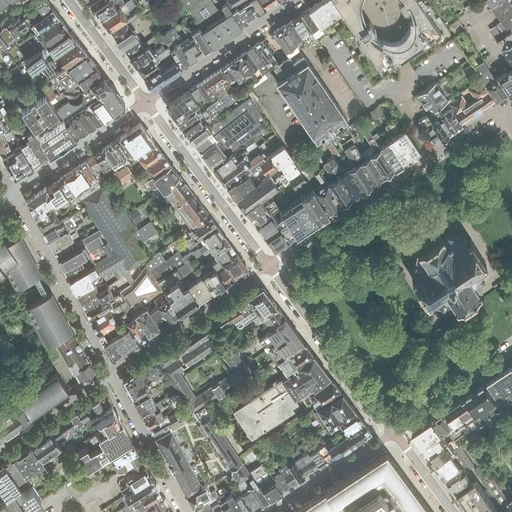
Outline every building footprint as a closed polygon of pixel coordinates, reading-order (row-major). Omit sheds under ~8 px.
[(39,16),(51,7),(45,0),(40,0),(32,5),(39,16)] [(94,0),(88,4),(95,12),(112,0),(94,0)] [(123,3),(120,0),(112,0),(95,12),(100,20),(119,6),(123,3)] [(127,0),(123,3),(119,6),(100,20),(109,32),(117,26),(125,21),(128,19),(124,13),(135,4),(131,0),(127,0)] [(181,0),(193,18),(214,5),(210,0),(181,0)] [(226,0),(232,8),(243,0),(226,0)] [(248,0),(250,3),(258,14),(266,9),(259,0),(248,0)] [(259,0),(266,9),(272,5),(268,0),(259,0)] [(333,0),(320,0),(318,2),(331,20),(339,14),(339,9),(333,0)] [(405,57),(440,33),(417,0),(333,0),(360,39),(357,41),(361,51),(366,48),(383,72),(405,57)] [(511,0),(484,0),(473,8),(484,1),(485,0),(495,13),(500,21),(511,11),(511,0)] [(486,4),(484,1),(473,8),(475,11),(486,4)] [(223,17),(219,10),(198,25),(198,26),(201,30),(201,31),(212,46),(232,32),(241,26),(232,12),(225,2),(221,5),(227,14),(223,17)] [(323,26),(331,20),(318,2),(308,9),(323,31),(325,29),(323,26)] [(241,26),(258,14),(250,3),(243,7),(242,8),(238,11),(237,9),(232,12),(241,26)] [(33,20),(39,16),(32,5),(26,10),(33,20)] [(33,26),(37,29),(57,14),(51,7),(39,16),(33,20),(30,22),(33,26)] [(323,31),(308,9),(299,14),(315,37),(323,31)] [(20,14),(27,24),(30,22),(33,20),(26,10),(20,14)] [(511,29),(511,11),(500,21),(508,32),(511,29)] [(125,21),(117,26),(126,39),(134,34),(126,23),(138,16),(136,13),(128,19),(125,21)] [(20,14),(13,19),(22,31),(29,27),(27,24),(20,14)] [(23,40),(19,43),(22,47),(29,57),(67,28),(57,14),(37,29),(22,39),(23,40)] [(312,39),(315,37),(299,14),(291,20),(307,43),(312,39)] [(18,43),(19,43),(23,40),(22,39),(19,34),(22,31),(13,19),(6,24),(18,43)] [(307,43),(291,20),(283,25),(299,49),(307,43)] [(448,26),(454,35),(464,29),(458,20),(448,26)] [(500,21),(495,24),(503,35),(508,32),(500,21)] [(12,48),(8,43),(9,43),(8,43),(13,39),(16,44),(18,43),(6,24),(0,28),(0,33),(11,49),(12,48)] [(288,56),(299,49),(283,25),(273,32),(288,56)] [(119,44),(126,39),(117,26),(109,32),(119,44)] [(212,46),(201,31),(201,30),(198,26),(197,27),(191,31),(188,26),(186,28),(185,27),(182,28),(187,36),(192,33),(194,37),(197,40),(196,41),(200,47),(193,51),(197,57),(212,46)] [(33,72),(40,67),(75,38),(67,28),(29,57),(24,60),(33,72)] [(181,67),(182,66),(190,61),(180,43),(179,43),(175,45),(171,38),(175,35),(175,32),(172,28),(162,34),(168,44),(167,45),(170,49),(174,56),(181,67)] [(511,66),(511,29),(503,35),(495,41),(511,66)] [(482,81),(495,100),(507,92),(497,77),(494,79),(482,60),(475,51),(461,31),(453,36),(482,81)] [(6,52),(11,49),(0,33),(0,49),(4,46),(6,49),(4,50),(6,52)] [(135,52),(144,47),(147,44),(147,45),(155,39),(153,36),(142,44),(134,34),(126,39),(135,52)] [(147,44),(144,47),(135,52),(128,57),(136,67),(151,56),(167,45),(168,44),(162,34),(155,39),(160,45),(152,50),(147,45),(147,44)] [(180,43),(190,61),(197,57),(193,51),(200,47),(196,41),(197,40),(194,37),(190,40),(188,38),(183,41),(179,35),(175,37),(179,43),(180,43)] [(75,38),(40,67),(50,79),(85,51),(75,38)] [(135,52),(126,39),(119,44),(128,57),(135,52)] [(264,64),(273,57),(261,40),(252,47),(262,60),(264,64)] [(151,56),(136,67),(142,75),(143,77),(158,67),(157,65),(154,61),(158,59),(157,57),(170,49),(167,45),(151,56)] [(256,64),(262,60),(252,47),(245,51),(261,75),(269,70),(266,66),(260,70),(256,64)] [(85,51),(50,79),(40,86),(49,100),(81,75),(95,64),(85,51)] [(261,75),(245,51),(239,56),(250,73),(252,71),(257,78),(261,75)] [(296,58),(292,60),(289,56),(272,67),(280,78),(275,82),(311,135),(316,141),(321,137),(319,135),(323,133),(324,135),(329,131),(327,129),(332,126),(333,129),(338,125),(337,123),(340,121),(341,122),(346,119),(302,54),(296,58)] [(166,77),(181,67),(174,56),(159,66),(166,77)] [(238,81),(250,73),(239,56),(226,64),(238,81)] [(55,108),(102,74),(95,64),(81,75),(49,100),(55,108)] [(240,84),(238,81),(226,64),(220,69),(233,89),(240,84)] [(473,69),(470,64),(464,68),(467,73),(473,69)] [(166,77),(159,66),(158,67),(143,77),(150,85),(153,86),(166,77)] [(511,67),(509,69),(497,77),(507,92),(511,88),(511,67)] [(220,69),(210,76),(200,82),(210,97),(211,96),(213,100),(217,97),(218,99),(223,96),(229,92),(233,89),(220,69)] [(96,94),(110,84),(102,74),(55,108),(58,113),(59,113),(61,117),(95,93),(96,94)] [(16,95),(24,90),(17,80),(9,86),(16,95)] [(446,102),(460,123),(495,100),(482,81),(468,90),(474,100),(467,104),(461,95),(449,103),(447,101),(446,102)] [(189,90),(190,90),(199,104),(201,103),(198,99),(203,96),(206,100),(210,97),(200,82),(189,90)] [(429,112),(436,108),(439,106),(446,102),(447,101),(434,82),(417,94),(429,112)] [(94,111),(118,94),(110,84),(96,94),(97,96),(84,106),(94,111)] [(49,156),(75,139),(63,121),(39,137),(34,130),(58,113),(55,108),(49,100),(40,86),(15,103),(22,113),(34,129),(32,130),(49,156)] [(190,90),(180,96),(189,110),(194,107),(197,106),(199,104),(190,90)] [(186,134),(193,142),(211,129),(210,127),(207,123),(211,121),(210,120),(218,114),(217,113),(234,100),(229,92),(223,96),(218,99),(207,108),(211,114),(205,119),(205,121),(186,134)] [(123,107),(124,103),(118,94),(94,111),(102,121),(123,107)] [(180,96),(167,105),(167,108),(176,120),(189,110),(180,96)] [(249,98),(210,127),(211,129),(193,142),(202,154),(232,131),(230,128),(245,116),(248,119),(258,111),(249,98)] [(439,106),(440,107),(443,105),(446,109),(443,111),(454,128),(460,123),(446,102),(439,106)] [(94,111),(84,106),(63,121),(75,139),(102,121),(94,111)] [(194,107),(189,110),(176,120),(181,127),(201,112),(197,106),(194,107)] [(377,107),(370,112),(373,117),(380,112),(377,107)] [(201,112),(181,127),(186,134),(205,121),(205,119),(211,114),(207,108),(201,112)] [(447,132),(454,128),(443,111),(440,113),(436,108),(429,112),(417,120),(422,126),(430,121),(436,117),(447,132)] [(7,110),(1,114),(0,114),(0,130),(0,131),(8,126),(3,118),(10,114),(7,110)] [(248,119),(250,122),(234,134),(232,131),(202,154),(211,166),(226,155),(267,124),(258,111),(248,119)] [(447,132),(436,117),(430,121),(441,136),(447,132)] [(388,123),(411,156),(420,151),(403,126),(398,129),(392,120),(388,123)] [(353,129),(360,125),(357,121),(351,126),(353,129)] [(441,136),(430,121),(422,126),(432,142),(441,136)] [(140,123),(130,129),(119,137),(133,157),(154,143),(140,123)] [(386,138),(403,162),(411,156),(388,123),(384,126),(390,135),(386,138)] [(367,128),(394,168),(403,162),(386,138),(382,141),(372,125),(367,128)] [(8,126),(0,131),(0,130),(0,143),(6,140),(3,136),(11,131),(8,126)] [(368,152),(383,175),(394,168),(367,128),(362,131),(374,148),(368,152)] [(24,135),(28,141),(41,162),(49,156),(32,130),(24,135)] [(133,157),(119,137),(111,143),(125,163),(133,158),(132,158),(133,157)] [(10,149),(6,140),(0,143),(0,155),(10,149)] [(28,141),(20,146),(33,167),(41,162),(28,141)] [(348,146),(373,182),(383,175),(368,152),(363,156),(353,142),(348,146)] [(124,163),(125,163),(111,143),(101,149),(111,162),(114,167),(123,161),(124,163)] [(138,158),(144,166),(161,153),(155,145),(138,158)] [(237,179),(226,186),(235,197),(259,180),(255,174),(262,169),(266,175),(279,166),(291,158),(292,157),(283,145),(270,154),(264,159),(237,179)] [(2,158),(14,179),(33,167),(20,146),(2,158)] [(347,166),(362,189),(373,182),(348,146),(343,149),(352,163),(347,166)] [(94,154),(103,167),(106,172),(109,170),(107,167),(106,168),(105,166),(106,165),(106,166),(111,162),(101,149),(94,154)] [(218,175),(228,167),(238,160),(233,152),(212,168),(218,175)] [(246,154),(238,160),(228,167),(235,176),(237,179),(264,159),(260,152),(249,160),(246,154)] [(169,163),(161,153),(144,166),(148,171),(142,176),(145,181),(152,176),(169,163)] [(98,171),(103,167),(94,154),(86,159),(92,167),(90,169),(96,179),(101,178),(99,176),(101,175),(98,171)] [(327,160),(352,196),(362,189),(347,166),(341,170),(332,157),(327,160)] [(285,173),(275,180),(280,186),(289,179),(299,171),(291,158),(279,166),(285,173)] [(86,159),(79,164),(90,180),(91,180),(96,179),(90,169),(92,167),(86,159)] [(326,181),(341,203),(352,196),(327,160),(322,163),(331,177),(326,181)] [(152,197),(162,190),(170,184),(168,182),(178,175),(169,163),(152,176),(145,181),(150,188),(153,188),(155,190),(150,193),(152,197)] [(96,179),(91,180),(90,180),(79,164),(64,175),(75,193),(80,200),(106,183),(101,175),(99,176),(101,178),(96,179)] [(119,185),(133,175),(126,166),(112,176),(119,185)] [(314,192),(328,212),(341,203),(326,181),(315,166),(311,168),(322,184),(313,189),(315,191),(314,192)] [(235,176),(228,167),(218,175),(224,184),(235,176)] [(299,171),(289,179),(297,191),(303,199),(317,220),(327,213),(311,189),(305,193),(303,189),(302,190),(301,188),(302,188),(301,186),(298,185),(305,180),(299,171)] [(73,204),(80,200),(75,193),(64,175),(57,179),(66,195),(73,204)] [(164,194),(171,204),(190,191),(178,175),(168,182),(170,184),(162,190),(152,197),(154,200),(164,194)] [(236,199),(235,199),(244,211),(267,193),(268,195),(278,187),(269,175),(237,198),(236,199)] [(73,204),(66,195),(57,179),(47,186),(55,200),(58,204),(62,210),(73,204)] [(90,215),(98,228),(102,234),(113,252),(95,264),(69,279),(76,292),(102,277),(113,270),(118,279),(125,275),(130,284),(150,259),(132,232),(136,230),(106,183),(80,200),(84,206),(90,215)] [(27,202),(35,218),(53,207),(51,202),(55,200),(47,186),(29,198),(27,202)] [(208,215),(190,191),(171,204),(175,209),(172,211),(178,219),(181,216),(190,228),(208,215)] [(267,193),(244,211),(249,217),(264,207),(261,203),(269,197),(268,195),(267,193)] [(303,199),(292,206),(306,227),(316,221),(317,220),(303,199)] [(264,207),(249,217),(255,225),(271,213),(270,212),(269,213),(267,211),(275,204),(273,201),(264,207)] [(53,207),(57,213),(62,210),(58,204),(53,207)] [(292,206),(281,213),(283,216),(286,221),(295,234),(305,228),(306,227),(292,206)] [(57,213),(53,207),(35,218),(42,230),(59,220),(55,214),(57,213)] [(42,230),(47,240),(67,228),(74,225),(84,219),(79,209),(68,215),(59,220),(42,230)] [(142,218),(136,209),(129,214),(135,223),(142,218)] [(271,213),(255,225),(264,237),(274,230),(280,226),(286,221),(283,216),(276,221),(271,213)] [(160,214),(136,230),(132,232),(150,259),(154,254),(157,252),(156,250),(162,246),(155,235),(157,233),(152,224),(162,217),(160,214)] [(188,239),(190,243),(216,225),(208,215),(190,228),(191,230),(187,232),(191,237),(188,239)] [(274,230),(264,237),(272,248),(275,248),(284,242),(295,235),(291,228),(286,221),(280,226),(274,230)] [(47,240),(52,248),(69,240),(74,236),(79,233),(74,225),(67,228),(47,240)] [(185,281),(186,281),(193,275),(198,272),(190,259),(202,252),(201,250),(223,235),(216,225),(190,243),(186,245),(189,250),(196,245),(198,247),(193,251),(192,250),(182,256),(178,251),(169,257),(185,281)] [(74,249),(91,241),(102,234),(98,228),(71,245),(69,240),(52,248),(57,259),(74,249)] [(469,239),(466,241),(467,238),(443,233),(443,237),(441,233),(429,241),(417,249),(419,252),(415,252),(410,276),(413,276),(410,277),(427,303),(429,301),(429,304),(437,305),(452,308),(453,306),(455,308),(480,292),(478,289),(480,289),(485,266),(482,265),(485,263),(469,239)] [(0,267),(4,265),(8,272),(16,287),(33,277),(43,296),(26,305),(38,327),(47,344),(61,336),(72,331),(51,291),(47,293),(38,275),(41,273),(19,234),(14,237),(7,241),(3,235),(0,236),(0,267)] [(208,266),(210,269),(211,270),(215,268),(227,261),(237,254),(223,235),(201,250),(202,252),(203,251),(205,255),(211,251),(216,258),(215,258),(217,261),(218,260),(218,261),(215,264),(214,262),(208,265),(208,266)] [(74,249),(57,259),(62,268),(63,268),(79,259),(101,247),(101,246),(103,244),(98,236),(91,241),(74,249)] [(103,244),(101,246),(101,247),(106,255),(112,252),(106,243),(103,244)] [(129,308),(134,316),(147,336),(159,327),(149,311),(146,305),(146,304),(161,294),(164,292),(157,281),(155,279),(150,270),(160,263),(165,260),(159,251),(157,252),(154,254),(150,259),(130,284),(119,291),(123,298),(124,301),(129,308)] [(246,266),(237,254),(227,261),(236,275),(240,272),(240,273),(244,270),(246,266)] [(188,308),(197,301),(187,285),(185,281),(169,257),(165,260),(160,263),(188,308)] [(69,279),(95,264),(92,258),(82,263),(79,259),(63,268),(69,279)] [(225,282),(236,275),(227,261),(215,268),(225,282)] [(150,270),(155,279),(161,275),(163,277),(157,281),(164,292),(168,298),(178,314),(188,308),(160,263),(150,270)] [(211,291),(217,287),(207,271),(210,269),(208,266),(198,272),(211,291)] [(225,282),(215,268),(211,270),(210,269),(207,271),(217,287),(225,282)] [(198,272),(193,275),(195,279),(193,280),(204,297),(211,291),(198,272)] [(197,301),(204,297),(193,280),(188,284),(186,281),(185,281),(187,285),(197,301)] [(76,294),(81,302),(98,292),(108,286),(105,282),(96,287),(94,283),(76,294)] [(108,286),(98,292),(81,302),(85,310),(108,298),(112,296),(108,286)] [(244,312),(234,319),(238,326),(247,320),(254,315),(257,320),(261,317),(276,306),(270,297),(263,288),(260,287),(247,296),(244,298),(251,307),(248,309),(248,310),(244,312)] [(112,296),(108,298),(85,310),(89,317),(123,298),(119,291),(112,296)] [(157,305),(157,306),(168,321),(178,314),(168,298),(164,292),(161,294),(165,300),(157,305)] [(244,298),(237,303),(244,312),(248,310),(248,309),(251,307),(244,298)] [(90,319),(98,333),(110,326),(115,324),(115,323),(124,318),(121,314),(129,308),(124,301),(90,319)] [(235,304),(226,310),(233,320),(234,319),(244,312),(237,303),(235,304)] [(157,306),(157,305),(150,310),(146,304),(146,305),(149,311),(159,327),(168,321),(157,306)] [(128,326),(138,341),(147,336),(134,316),(129,308),(121,314),(124,318),(129,325),(128,326)] [(266,325),(260,329),(264,333),(270,329),(276,324),(274,321),(283,315),(278,308),(262,319),(266,325)] [(224,311),(218,316),(224,326),(233,320),(226,310),(224,311)] [(276,358),(277,359),(288,351),(303,341),(283,315),(274,321),(276,324),(270,329),(258,337),(275,359),(276,358)] [(218,316),(213,319),(219,328),(219,329),(224,326),(218,316)] [(203,326),(200,328),(207,338),(210,336),(220,330),(219,329),(219,328),(213,319),(203,326)] [(110,326),(117,338),(125,350),(138,341),(128,326),(119,331),(115,324),(110,326)] [(104,345),(117,338),(110,326),(98,333),(104,345)] [(192,333),(187,337),(194,347),(199,343),(207,338),(200,328),(192,333)] [(180,356),(187,366),(192,363),(193,363),(205,355),(205,354),(216,347),(227,340),(220,330),(210,336),(207,338),(199,343),(194,347),(189,350),(180,356)] [(94,371),(74,335),(64,341),(62,338),(55,342),(78,382),(94,371)] [(182,340),(174,346),(180,356),(189,350),(194,347),(187,337),(182,340)] [(114,357),(125,350),(117,338),(104,345),(110,356),(114,357)] [(226,361),(233,372),(240,383),(252,376),(245,366),(247,365),(237,350),(235,352),(227,340),(216,347),(222,355),(222,356),(225,361),(226,361)] [(329,376),(312,354),(305,344),(290,354),(288,351),(277,359),(287,372),(292,369),(293,370),(280,378),(233,410),(233,411),(232,411),(250,438),(251,437),(251,438),(293,410),(291,406),(298,403),(294,397),(311,386),(313,388),(329,376)] [(162,354),(170,365),(178,360),(177,358),(170,348),(162,354)] [(155,359),(162,371),(170,365),(162,354),(155,359)] [(139,369),(132,374),(137,383),(145,378),(146,380),(150,379),(162,371),(155,359),(149,362),(145,365),(139,369)] [(204,406),(195,396),(179,372),(184,369),(178,360),(170,365),(162,371),(168,379),(171,383),(186,407),(191,414),(194,412),(204,406)] [(511,364),(486,382),(504,409),(511,403),(511,364)] [(56,372),(22,395),(35,412),(68,389),(56,372)] [(204,406),(240,383),(233,372),(220,380),(220,379),(207,388),(195,396),(204,406)] [(132,374),(123,380),(127,386),(130,392),(147,382),(146,380),(145,378),(137,383),(132,374)] [(147,382),(130,392),(133,398),(151,389),(157,385),(164,381),(160,376),(153,380),(154,382),(149,385),(147,382)] [(315,407),(340,390),(330,378),(311,391),(316,398),(311,402),(315,407)] [(164,381),(157,385),(160,390),(171,383),(168,379),(164,381)] [(486,382),(466,395),(481,418),(483,416),(488,425),(505,415),(502,410),(504,409),(486,382)] [(98,397),(104,407),(111,402),(106,394),(105,392),(98,397)] [(149,392),(134,400),(140,411),(149,407),(155,403),(149,392)] [(330,428),(356,411),(341,392),(317,409),(317,410),(312,412),(321,425),(325,423),(329,429),(330,428)] [(0,435),(18,423),(19,424),(31,415),(35,412),(22,395),(7,405),(10,409),(0,415),(0,435)] [(466,395),(456,402),(475,429),(482,424),(479,419),(481,418),(466,395)] [(98,397),(91,402),(97,411),(104,407),(98,397)] [(140,411),(144,419),(155,413),(159,409),(162,406),(160,401),(155,403),(149,407),(140,411)] [(90,416),(97,411),(91,402),(84,407),(90,416)] [(90,416),(95,425),(99,422),(115,412),(111,402),(104,407),(97,411),(90,416)] [(470,432),(475,429),(456,402),(446,409),(463,433),(468,429),(470,432)] [(144,419),(148,426),(159,420),(163,416),(161,412),(164,407),(162,406),(159,409),(155,413),(144,419)] [(204,406),(194,412),(201,421),(200,422),(231,467),(231,468),(230,472),(237,482),(250,473),(249,471),(242,461),(211,416),(210,415),(209,413),(204,406)] [(95,425),(90,416),(84,407),(77,411),(84,421),(83,422),(84,424),(81,426),(83,428),(86,427),(87,427),(91,424),(92,426),(95,425)] [(159,420),(148,426),(153,435),(163,429),(168,427),(168,426),(170,425),(170,426),(183,418),(191,414),(186,407),(175,413),(168,417),(167,414),(163,416),(159,420)] [(446,409),(432,418),(442,432),(447,429),(452,436),(454,439),(454,438),(463,433),(446,409)] [(70,417),(79,431),(83,428),(81,426),(84,424),(83,422),(84,421),(77,411),(70,417)] [(350,429),(357,425),(363,421),(356,411),(330,428),(333,434),(343,428),(346,432),(350,429)] [(98,437),(105,433),(121,422),(115,412),(99,422),(100,423),(99,423),(102,428),(78,442),(81,447),(98,437)] [(213,419),(238,453),(242,450),(218,416),(213,419)] [(78,431),(79,431),(70,417),(65,420),(72,430),(76,437),(80,434),(78,431)] [(183,418),(170,426),(169,426),(171,430),(172,431),(186,423),(183,418)] [(447,429),(442,432),(432,418),(412,432),(428,453),(452,436),(447,429)] [(76,437),(72,430),(65,420),(59,424),(66,435),(65,435),(67,437),(72,433),(75,438),(76,437)] [(357,425),(364,435),(370,430),(363,421),(357,425)] [(101,443),(103,446),(126,431),(121,422),(105,433),(98,437),(101,443)] [(56,427),(51,430),(57,440),(65,435),(66,435),(59,424),(56,426),(56,427)] [(357,425),(350,429),(346,432),(334,440),(341,450),(364,435),(357,425)] [(61,446),(57,440),(51,430),(31,444),(42,459),(47,456),(54,466),(64,459),(57,449),(61,446)] [(171,430),(155,439),(186,496),(202,487),(172,431),(171,430)] [(131,440),(126,431),(103,446),(101,443),(96,446),(94,443),(77,452),(86,468),(110,454),(131,440)] [(428,453),(435,463),(451,451),(459,445),(454,438),(454,439),(452,436),(428,453)] [(333,437),(325,442),(334,455),(341,450),(334,440),(333,437)] [(67,438),(60,443),(68,456),(75,451),(67,438)] [(110,454),(115,462),(113,464),(117,473),(141,458),(131,440),(110,454)] [(435,463),(444,476),(461,465),(453,455),(456,453),(469,470),(474,465),(463,449),(465,447),(477,465),(481,462),(467,440),(459,445),(451,451),(435,463)] [(325,442),(318,447),(326,460),(334,455),(325,442)] [(49,470),(42,459),(31,444),(25,448),(24,448),(21,450),(34,468),(39,465),(45,473),(49,470)] [(248,449),(255,459),(260,456),(253,446),(248,449)] [(326,460),(318,447),(310,452),(319,465),(326,460)] [(304,475),(311,470),(301,455),(297,448),(290,453),(294,460),(295,460),(304,475)] [(29,472),(34,468),(21,450),(12,456),(28,479),(30,482),(33,481),(32,479),(33,478),(29,472)] [(301,455),(311,470),(319,465),(310,452),(309,450),(301,455)] [(430,511),(391,459),(390,460),(388,456),(385,452),(349,476),(342,481),(342,480),(292,511),(430,511)] [(456,453),(453,455),(461,465),(444,476),(457,493),(472,482),(472,481),(475,478),(469,470),(456,453)] [(12,456),(1,464),(14,483),(16,487),(18,489),(21,486),(20,485),(28,480),(25,474),(12,456)] [(270,471),(277,466),(273,460),(268,463),(270,466),(267,467),(270,471)] [(294,460),(287,465),(297,480),(304,475),(295,460),(294,460)] [(252,474),(260,487),(268,499),(281,490),(274,478),(272,476),(263,462),(249,471),(250,473),(251,473),(252,474)] [(297,480),(287,465),(285,462),(278,467),(280,471),(289,485),(297,480)] [(0,464),(0,487),(6,497),(15,490),(18,489),(16,487),(14,483),(1,464),(0,464)] [(151,478),(150,475),(144,464),(132,471),(124,476),(129,484),(121,489),(124,494),(133,489),(151,478)] [(474,470),(499,505),(505,500),(489,477),(487,478),(478,465),(474,470)] [(272,476),(274,478),(281,490),(289,485),(280,471),(278,472),(277,471),(273,473),(275,475),(272,476)] [(260,505),(268,499),(260,487),(252,474),(248,476),(252,482),(248,485),(260,505)] [(133,489),(124,494),(129,503),(156,486),(151,478),(133,489)] [(457,493),(470,511),(497,511),(499,511),(475,478),(472,481),(472,482),(457,493)] [(237,485),(242,494),(251,510),(260,505),(248,485),(244,480),(237,485)] [(204,486),(186,496),(192,507),(209,497),(210,499),(217,495),(210,483),(204,486)] [(235,499),(243,511),(248,511),(251,510),(242,494),(237,485),(229,490),(235,499)] [(32,486),(20,494),(29,507),(37,501),(41,499),(32,486)] [(133,511),(144,506),(160,496),(161,495),(156,486),(129,503),(129,504),(120,509),(122,511),(133,511)] [(218,489),(221,494),(224,493),(227,491),(224,486),(218,489)] [(235,511),(243,511),(229,490),(227,491),(224,493),(235,511)] [(224,511),(235,511),(224,493),(221,494),(216,498),(218,502),(224,511)] [(147,511),(152,511),(165,504),(160,496),(144,506),(147,511)] [(9,501),(0,507),(0,511),(43,511),(37,501),(29,507),(21,511),(16,511),(10,504),(9,501)] [(212,511),(224,511),(218,502),(210,507),(212,511)] [(194,511),(193,511),(212,511),(210,507),(208,503),(194,511)]
